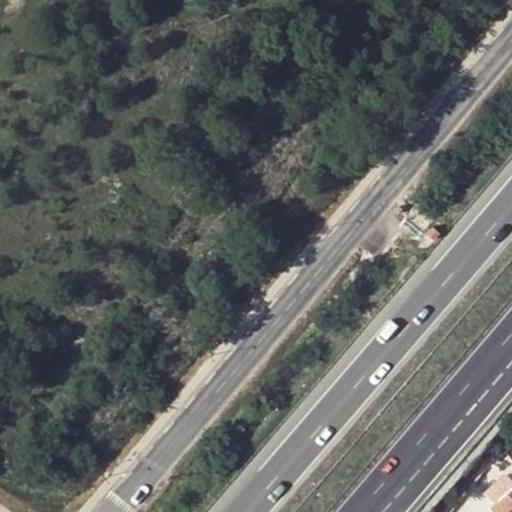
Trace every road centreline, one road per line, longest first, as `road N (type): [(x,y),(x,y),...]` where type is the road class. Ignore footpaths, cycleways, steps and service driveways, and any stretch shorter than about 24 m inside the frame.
road 1 (unclassified): [(511,36),(114,511)]
road 2 (motorway): [(511,208),(248,511)]
road 3 (motorway): [(377,511),(511,356)]
